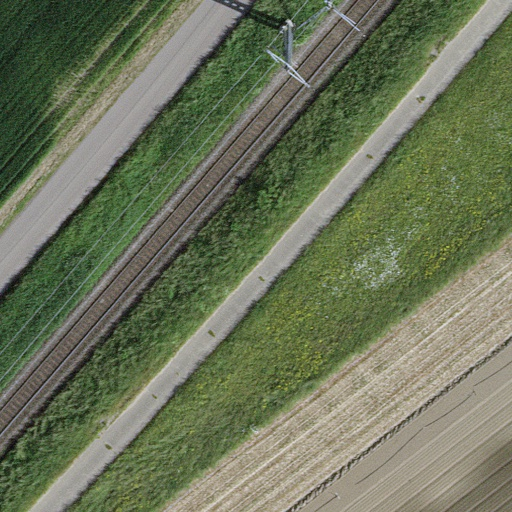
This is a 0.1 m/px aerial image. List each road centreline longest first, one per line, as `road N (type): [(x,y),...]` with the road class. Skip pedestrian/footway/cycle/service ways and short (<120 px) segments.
road 1 (track): [(50,511),(288,255),(503,0)]
road 2 (unclassified): [(0,259),(227,0)]
